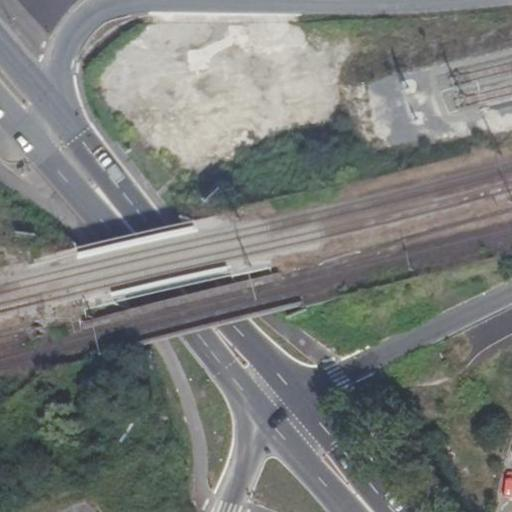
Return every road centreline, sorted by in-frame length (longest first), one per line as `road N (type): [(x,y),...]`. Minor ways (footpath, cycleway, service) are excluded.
road 1 (primary): [(0,105),(251,414)]
road 2 (primary): [(273,376),(70,137)]
road 3 (unclassified): [(511,294),(356,364),(273,376)]
road 4 (primary): [(392,511),(273,376)]
road 5 (unclassified): [(70,137),(58,99),(59,57),(85,16),(122,0)]
road 6 (primary): [(251,414),(340,511)]
